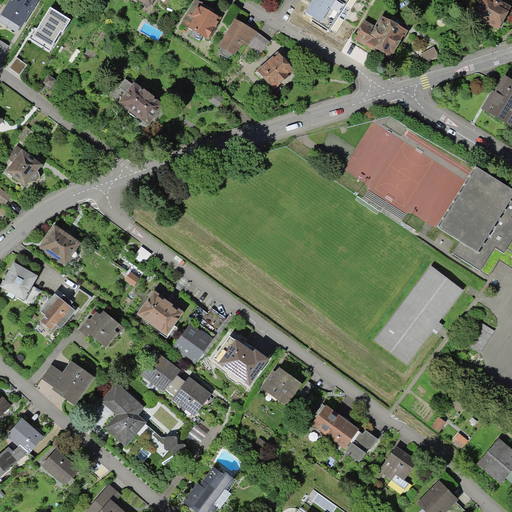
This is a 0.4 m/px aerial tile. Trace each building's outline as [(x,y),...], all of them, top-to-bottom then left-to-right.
[(38,0),(9,0),(0,14),(22,27),(38,0)] [(209,39),(222,17),(201,6),(203,2),(198,0),(194,0),(181,23),(209,39)] [(331,29),(339,16),(313,0),(311,0),(305,11),(312,16),(311,18),(330,30),(331,29)] [(313,0),(339,16),(346,5),(338,0),(313,0)] [(351,8),(356,0),(349,0),(346,5),(351,8)] [(481,0),(473,15),(499,29),(511,6),(502,1),(502,0),(481,0)] [(344,19),(351,8),(346,5),(339,16),(344,19)] [(71,20),(51,7),(33,35),(51,46),(61,31),(63,32),(71,20)] [(408,29),(381,14),(375,25),(365,20),(354,39),(376,51),(378,48),(393,57),(408,29)] [(336,32),(344,19),(339,16),(331,29),(336,32)] [(258,32),(235,18),(219,45),(222,47),(233,53),(235,54),(244,43),(248,45),(258,32)] [(270,41),(258,32),(248,45),(260,54),(270,41)] [(9,45),(0,39),(0,57),(0,58),(9,45)] [(439,56),(434,46),(420,54),(425,63),(439,56)] [(233,53),(222,47),(221,49),(220,54),(227,58),(233,53)] [(295,70),(278,51),(257,70),(274,89),(295,70)] [(27,64),(17,57),(9,68),(19,75),(27,64)] [(56,80),(48,75),(43,82),(51,87),(56,80)] [(511,124),(511,79),(504,75),(495,91),(493,90),(481,108),(511,126),(511,124)] [(125,92),(132,84),(126,78),(119,87),(125,92)] [(144,89),(134,81),(132,84),(125,92),(118,102),(129,111),(138,117),(149,125),(164,104),(154,97),(155,96),(144,88),(144,89)] [(224,98),(213,91),(207,100),(218,107),(224,98)] [(43,164),(17,145),(7,158),(12,162),(6,171),(26,186),(31,180),(38,171),(43,164)] [(511,188),(477,166),(438,227),(459,241),(451,253),(480,271),(495,248),(504,254),(511,240),(511,188)] [(39,172),(38,171),(31,180),(32,181),(37,181),(40,177),(39,172)] [(11,197),(0,187),(0,202),(4,206),(11,197)] [(81,242),(54,224),(39,247),(66,265),(70,258),(76,250),(81,242)] [(152,253),(141,246),(134,256),(144,264),(152,253)] [(38,275),(14,262),(0,285),(0,286),(24,300),(38,275)] [(431,265),(374,340),(407,365),(432,332),(436,335),(443,325),(439,322),(442,318),(443,319),(464,291),(431,265)] [(140,278),(130,272),(125,280),(134,286),(140,278)] [(34,286),(26,300),(34,305),(42,291),(34,286)] [(79,288),(71,301),(73,302),(71,303),(81,311),(92,297),(79,288)] [(184,311),(154,290),(136,314),(148,322),(166,336),(174,325),(184,311)] [(76,311),(70,305),(60,298),(55,293),(40,311),(45,315),(39,321),(51,331),(57,325),(61,328),(76,311)] [(63,294),(60,298),(70,305),(71,303),(73,302),(71,301),(63,294)] [(124,327),(103,310),(100,314),(97,311),(90,319),(88,318),(78,330),(87,337),(90,335),(105,347),(117,333),(118,335),(124,327)] [(176,326),(174,325),(166,336),(148,322),(147,323),(167,338),(176,326)] [(200,330),(190,323),(172,347),(183,355),(183,356),(194,364),(213,338),(201,329),(200,330)] [(213,358),(219,362),(218,363),(250,386),(269,359),(255,349),(253,351),(236,339),(235,340),(229,336),(218,351),(216,354),(213,358)] [(181,370),(159,353),(141,375),(164,392),(166,390),(170,393),(181,378),(177,375),(181,370)] [(95,377),(71,360),(63,372),(51,364),(41,379),(53,387),(52,389),(75,405),(95,377)] [(302,383),(279,366),(275,371),(273,370),(261,387),(286,405),(302,383)] [(185,381),(181,378),(170,393),(174,396),(172,399),(195,416),(212,394),(189,377),(185,381)] [(314,385),(308,381),(298,394),(305,398),(314,385)] [(145,407),(117,383),(101,401),(116,414),(105,428),(126,446),(147,422),(138,415),(145,407)] [(0,416),(11,406),(0,393),(0,416)] [(311,424),(328,437),(342,416),(326,404),(311,424)] [(359,429),(342,416),(328,437),(345,449),(350,441),(358,430),(359,429)] [(446,422),(438,417),(432,427),(439,432),(446,422)] [(35,429),(22,418),(7,435),(18,447),(13,451),(9,447),(0,454),(0,477),(27,453),(28,454),(44,437),(43,436),(35,429)] [(208,433),(196,424),(188,434),(200,443),(208,433)] [(37,427),(35,429),(43,436),(44,434),(37,427)] [(370,449),(378,438),(365,430),(363,433),(360,432),(353,442),(352,442),(352,443),(345,452),(360,462),(366,453),(365,452),(368,448),(370,449)] [(360,432),(358,430),(350,441),(352,443),(352,442),(353,442),(360,432)] [(468,440),(459,433),(452,441),(462,448),(468,440)] [(166,436),(163,440),(164,449),(166,450),(173,450),(173,455),(177,458),(184,456),(187,450),(187,446),(184,444),(178,444),(177,438),(175,436),(166,436)] [(265,443),(259,437),(252,446),(258,451),(265,443)] [(511,449),(499,438),(477,464),(501,484),(506,478),(511,483),(511,449)] [(418,460),(396,445),(375,477),(378,479),(382,474),(392,480),(396,474),(404,480),(418,460)] [(56,448),(42,465),(65,485),(80,468),(56,448)] [(224,474),(214,466),(200,484),(197,482),(183,502),(196,511),(214,511),(218,508),(213,504),(225,489),(226,490),(234,479),(235,478),(225,472),(224,474)] [(409,483),(404,480),(396,474),(392,480),(405,489),(409,483)] [(236,480),(234,479),(226,490),(228,491),(236,480)] [(446,511),(459,500),(439,480),(417,503),(425,511),(446,511)] [(121,495),(109,484),(85,511),(86,511),(99,511),(111,499),(114,502),(121,495)] [(226,490),(225,489),(213,504),(218,508),(220,509),(231,493),(228,491),(226,490)] [(125,511),(114,502),(111,499),(99,511),(125,511)]
